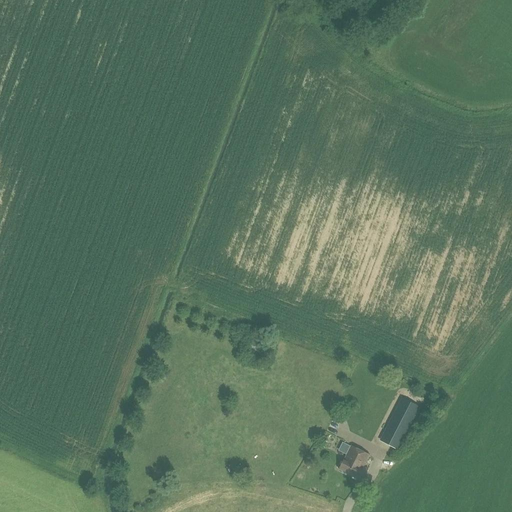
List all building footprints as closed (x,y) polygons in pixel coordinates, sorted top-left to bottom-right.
[(249,350),(261,353),(263,344),(251,342),(249,350)] [(358,369),(354,375),(363,380),(367,374),(358,369)] [(364,409),(364,407),(373,409),(376,397),(360,393),(356,408),(364,409)] [(402,397),(380,440),(398,449),(420,407),(402,397)] [(339,425),(370,437),(376,423),(362,418),(361,421),(343,414),(339,425)] [(336,448),(344,451),(348,443),(341,440),(336,448)] [(339,470),(362,481),(367,469),(363,467),(369,455),(351,446),(344,461),(343,460),(339,470)]
